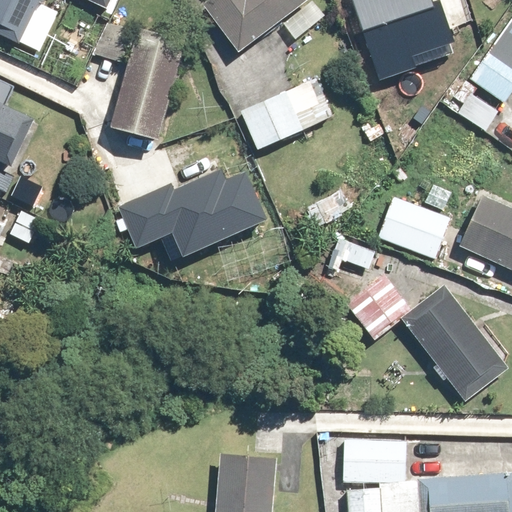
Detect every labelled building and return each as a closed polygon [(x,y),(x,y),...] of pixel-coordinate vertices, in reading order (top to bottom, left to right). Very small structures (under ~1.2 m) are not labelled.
[(0,0),(0,44),(15,54),(36,0),(0,0)] [(307,0),(209,0),(199,7),(232,53),(307,0)] [(433,0),(356,0),(381,76),(463,49),(447,0),(434,0),(433,0)] [(501,105),(511,89),(511,13),(465,81),(501,105)] [(181,44),(132,30),(103,133),(152,147),(181,44)] [(313,79),(237,113),(251,153),(329,118),(313,79)] [(27,123),(0,108),(0,170),(3,172),(27,123)] [(129,200),(145,239),(180,225),(189,249),(272,215),(253,166),(233,174),(228,161),(129,200)] [(511,212),(478,196),(454,248),(511,275),(511,212)] [(449,218),(390,197),(374,240),(433,261),(449,218)] [(39,223),(15,210),(5,229),(28,242),(39,223)] [(332,239),(326,260),(365,273),(372,252),(332,239)] [(406,310),(379,276),(338,307),(365,341),(406,310)] [(506,371),(438,286),(393,322),(461,407),(506,371)] [(511,393),(495,392),(493,413),(511,413),(511,393)] [(253,451),(281,453),(283,435),(305,437),(307,416),(257,411),(253,451)] [(400,440),(339,440),(339,484),(399,485),(400,440)] [(267,511),(271,459),(212,455),(208,511),(267,511)] [(511,511),(511,474),(413,482),(415,511),(511,511)] [(377,511),(376,489),(341,492),(342,511),(377,511)]
